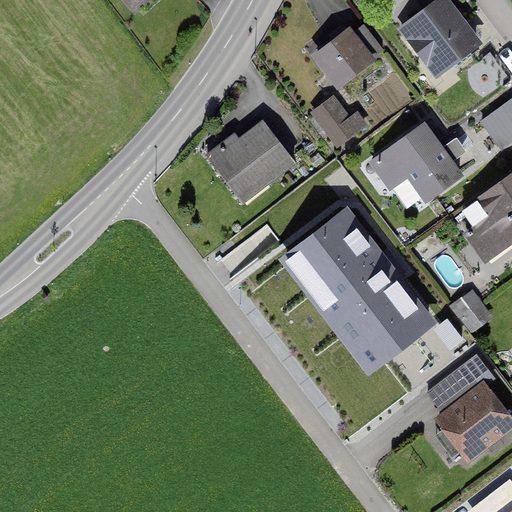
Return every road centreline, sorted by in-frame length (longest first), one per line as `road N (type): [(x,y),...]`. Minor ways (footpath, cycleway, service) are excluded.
road 1 (residential): [(381,511),(157,218),(117,181)]
road 2 (secondary): [(117,181),(203,78),(252,0)]
road 3 (secondary): [(0,291),(117,181)]
